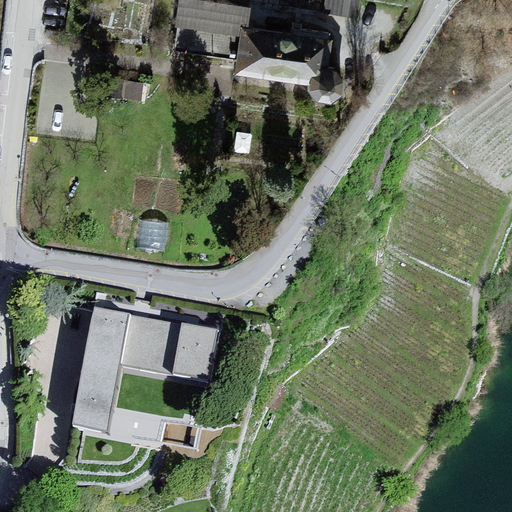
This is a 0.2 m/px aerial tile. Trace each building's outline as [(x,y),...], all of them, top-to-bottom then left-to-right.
[(248,8),(192,0),(181,0),(175,49),(241,58),(245,26),(248,8)] [(328,0),(328,5),(360,8),(360,0),(328,0)] [(335,69),(326,67),(330,38),(245,26),(241,58),(239,70),(311,80),(311,81),(310,87),(319,97),(331,98),(341,91),(342,79),(335,69)] [(227,177),(219,225),(240,229),(248,181),(227,177)] [(230,329),(96,311),(85,376),(169,387),(167,401),(171,409),(184,413),(196,412),(202,398),(204,382),(220,385),(230,329)]
